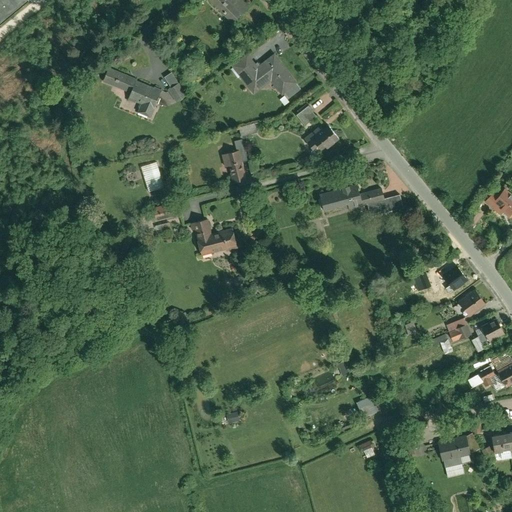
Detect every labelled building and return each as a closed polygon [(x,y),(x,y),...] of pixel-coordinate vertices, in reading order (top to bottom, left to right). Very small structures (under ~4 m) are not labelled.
[(0,0),(0,23),(28,0),(0,0)] [(248,8),(241,0),(207,0),(230,25),(248,8)] [(270,80),(281,94),(297,83),(274,53),(258,64),(256,61),(254,62),(246,52),(230,64),(252,93),(270,80)] [(100,82),(128,93),(134,79),(106,68),(100,82)] [(185,95),(169,72),(162,78),(169,87),(165,90),(167,93),(174,103),(185,95)] [(159,92),(160,89),(134,79),(128,93),(125,100),(133,103),(134,101),(137,102),(138,99),(142,100),(137,113),(149,118),(154,104),(159,92)] [(159,92),(154,104),(166,109),(174,103),(167,93),(165,94),(159,92)] [(302,125),(315,116),(306,104),(294,114),(302,125)] [(237,120),(238,126),(247,124),(246,118),(237,120)] [(247,124),(238,126),(241,135),(260,130),(257,121),(247,124)] [(316,144),(321,151),(338,140),(326,123),(320,127),(318,124),(301,136),(310,148),(316,144)] [(238,149),(241,161),(245,160),(240,139),(233,141),(235,150),(238,149)] [(232,183),(245,179),(241,161),(238,149),(235,150),(220,154),(223,168),(228,167),(232,183)] [(141,165),(146,191),(162,188),(158,162),(141,165)] [(347,204),(348,209),(378,202),(383,201),(382,198),(380,187),(359,192),(357,183),(348,185),(348,183),(339,185),(340,187),(330,190),(329,187),(323,189),(324,191),(318,192),(323,210),(347,204)] [(493,190),(483,201),(499,215),(502,212),(508,217),(511,212),(511,198),(511,197),(511,193),(509,191),(507,193),(502,188),(497,193),(493,190)] [(398,194),(382,198),(383,201),(378,202),(380,213),(401,208),(398,194)] [(166,203),(152,207),(156,223),(171,219),(166,203)] [(206,218),(188,223),(190,231),(193,230),(200,255),(224,249),(225,253),(237,250),(231,227),(210,233),(206,218)] [(447,287),(449,290),(467,278),(458,265),(440,277),(442,280),(434,285),(439,293),(447,287)] [(428,287),(420,267),(415,269),(418,277),(406,281),(411,294),(428,287)] [(427,288),(421,291),(427,305),(434,303),(427,288)] [(457,299),(467,316),(485,304),(475,288),(457,299)] [(496,316),(480,324),(481,326),(488,341),(491,346),(500,342),(497,337),(504,334),(496,316)] [(471,335),(463,317),(444,325),(452,343),(471,335)] [(404,324),(408,333),(416,330),(412,321),(404,324)] [(488,341),(481,326),(474,329),(478,336),(482,344),(488,341)] [(429,338),(431,344),(440,342),(443,353),(451,351),(447,333),(429,338)] [(482,344),(478,336),(471,339),(477,353),(484,350),(482,344)] [(497,370),(511,361),(511,359),(507,350),(491,359),(497,370)] [(511,383),(511,361),(497,370),(496,370),(498,375),(504,387),(511,383)] [(491,379),(498,375),(496,370),(493,371),(491,366),(478,373),(485,387),(493,383),(491,379)] [(445,391),(427,393),(428,401),(446,399),(445,391)] [(355,401),(361,417),(375,411),(369,395),(355,401)] [(227,422),(238,419),(236,410),(224,412),(227,422)] [(402,455),(414,452),(408,428),(396,431),(402,455)] [(511,450),(511,429),(490,433),(493,453),(511,450)] [(471,434),(465,438),(468,451),(475,451),(480,448),(471,434)] [(465,438),(465,435),(438,441),(444,467),(462,463),(461,456),(469,455),(468,451),(465,438)] [(362,446),(364,455),(371,453),(369,444),(362,446)] [(488,446),(482,449),(486,458),(493,455),(488,446)]
